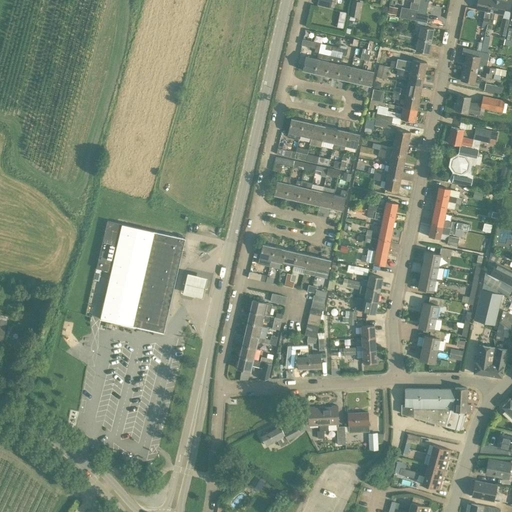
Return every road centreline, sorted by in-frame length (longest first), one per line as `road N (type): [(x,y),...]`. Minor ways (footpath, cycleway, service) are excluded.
road 1 (secondary): [(190,433),(287,0)]
road 2 (residential): [(396,380),(391,321),(458,0)]
road 3 (residential): [(396,380),(219,389)]
road 4 (residential): [(219,389),(251,226)]
road 5 (residential): [(285,79),(350,95),(345,115),(279,102)]
road 6 (residential): [(251,226),(317,239),(321,220),(256,204)]
road 7 (residential): [(452,511),(475,430),(495,395)]
road 8 (residential): [(207,511),(219,389)]
